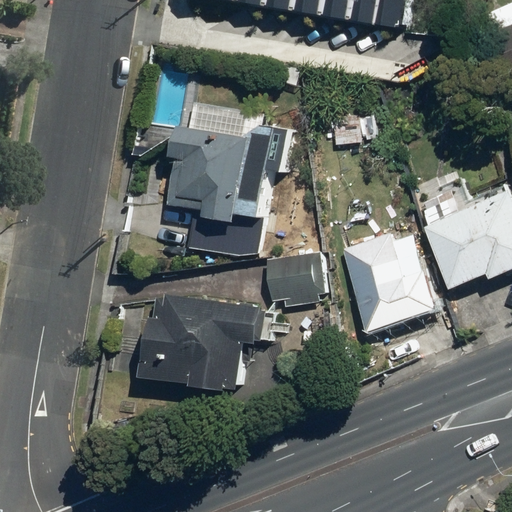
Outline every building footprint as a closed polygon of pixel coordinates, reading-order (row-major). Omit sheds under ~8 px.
[(215,0),(402,29),(407,0),(215,0)] [(511,7),(492,16),(511,56),(511,7)] [(376,101),(336,108),(342,147),(383,141),(376,101)] [(184,128),(181,156),(198,158),(193,197),(217,200),(215,219),(250,223),(260,138),(184,128)] [(511,186),(466,209),(460,196),(428,211),(471,301),(511,281),(511,186)] [(401,232),(350,249),(378,333),(451,309),(426,234),(404,241),(401,232)] [(283,300),(293,298),(295,308),(328,301),(326,292),(338,290),(330,250),(276,261),(283,300)] [(278,307),(182,295),(162,293),(151,377),(254,390),(260,341),(274,342),(278,307)]
